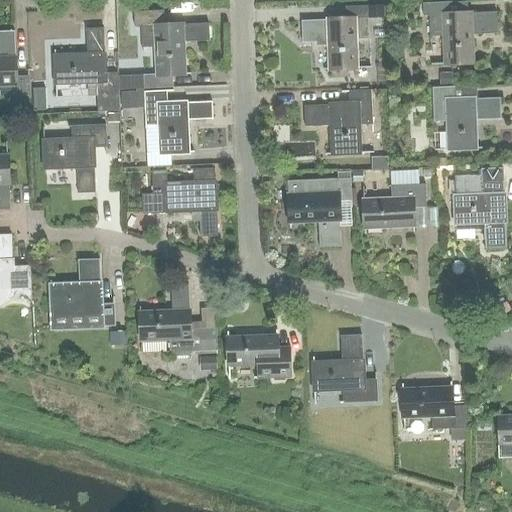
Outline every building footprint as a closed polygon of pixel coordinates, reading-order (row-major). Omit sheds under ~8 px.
[(448,3),(423,4),(423,17),(429,16),(430,37),(443,36),(444,64),(473,63),(472,35),(498,35),(496,13),(473,14),(473,12),(448,13),(448,3)] [(383,6),(346,7),(346,18),(326,19),(326,21),(302,22),(303,40),(328,39),(330,70),(357,69),(356,41),(370,40),(369,19),(384,18),(383,6)] [(162,12),(135,14),(132,14),(133,29),(141,29),(142,49),(156,49),(156,75),(144,76),(144,89),(174,88),(173,77),(185,76),(184,45),(209,43),(207,25),(163,28),(162,12)] [(98,113),(119,112),(118,75),(104,76),(102,31),(86,31),(86,56),(54,58),(55,87),(97,86),(98,113)] [(15,113),(30,112),(29,78),(17,78),(15,33),(0,33),(0,101),(15,101),(15,113)] [(440,85),(452,85),(452,74),(440,74),(440,85)] [(455,87),(432,88),(433,103),(434,123),(447,122),(448,150),(476,149),(475,122),(501,121),(500,100),(478,101),(477,87),(455,87)] [(47,110),(46,88),(34,88),(34,111),(47,110)] [(373,125),(372,108),(371,91),(349,92),(350,106),(304,108),(305,128),(331,127),(332,154),(360,154),(359,126),(373,125)] [(143,92),(121,93),(122,109),(144,108),(143,93),(143,92)] [(187,123),(213,121),(212,105),(167,106),(166,93),(143,93),(144,108),(145,128),(159,127),(160,157),(188,156),(187,123)] [(106,113),(107,122),(119,121),(119,113),(106,113)] [(93,151),(106,150),(105,127),(71,128),(71,142),(44,143),(44,172),(76,171),(77,195),(95,194),(93,151)] [(0,210),(10,210),(7,157),(0,156),(0,210)] [(454,177),(455,196),(454,196),(455,226),(483,225),(485,251),(507,250),(503,169),(480,170),(480,178),(474,178),(474,176),(454,177)] [(165,194),(165,201),(166,214),(198,213),(200,238),(218,237),(215,170),(190,172),(191,185),(168,186),(167,173),(152,174),(153,195),(165,194)] [(363,183),(363,173),(353,173),(353,183),(363,183)] [(357,190),(351,190),(350,179),(348,180),(339,180),(288,183),(288,196),(289,224),(318,223),(319,247),(340,247),(338,202),(351,201),(351,207),(358,207),(357,190)] [(413,207),(427,207),(426,185),(391,187),(391,199),(362,201),(364,230),(414,227),(413,207)] [(153,195),(143,195),(143,214),(153,214),(153,195)] [(0,236),(0,304),(14,304),(13,292),(28,291),(29,304),(30,304),(28,267),(27,267),(28,269),(13,270),(11,236),(0,236)] [(51,288),(52,315),(100,312),(101,328),(115,328),(114,304),(100,305),(99,260),(78,261),(78,287),(51,288)] [(169,354),(217,353),(216,330),(191,331),(189,287),(171,287),(171,313),(140,314),(141,342),(169,341),(169,354)] [(491,322),(511,309),(511,308),(507,301),(486,313),(491,322)] [(290,346),(277,347),(276,331),(227,333),(229,366),(256,365),(257,379),(292,378),(290,346)] [(128,346),(127,332),(109,332),(109,346),(128,346)] [(343,404),(377,404),(376,380),(364,380),(361,336),(339,338),(340,363),(312,364),(314,393),(343,392),(343,404)] [(217,370),(216,357),(200,358),(200,371),(217,370)] [(451,386),(403,388),(404,420),(432,419),(433,432),(467,430),(466,407),(453,407),(451,386)] [(502,460),(511,459),(511,418),(501,419),(502,460)]
